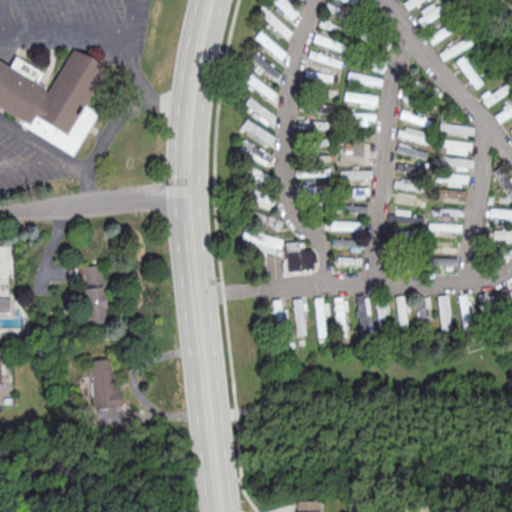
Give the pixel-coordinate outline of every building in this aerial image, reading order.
[(269,0),(290,21),(298,14),(285,0),(269,0)] [(424,0),(402,0),(402,1),(408,11),(424,0)] [(418,24),(447,13),(444,2),(414,12),(418,24)] [(292,31),(262,5),(255,13),(285,39),(292,31)] [(318,25),(346,37),(349,30),(320,19),(318,25)] [(426,36),(431,44),(456,28),(451,21),(426,36)] [(287,52),(260,30),(253,38),(280,60),(287,52)] [(344,44),(315,33),(312,41),(342,52),(344,44)] [(442,60),(469,45),(464,37),(438,52),(442,60)] [(0,105),(0,61),(9,67),(15,56),(41,72),(35,82),(47,90),(73,47),(108,68),(85,106),(98,113),(72,155),(20,123),(22,119),(0,105)] [(342,61),(310,49),(307,56),(339,68),(342,61)] [(353,58),(361,62),(364,55),(356,51),(353,58)] [(283,70),(251,53),(246,62),(279,79),(283,70)] [(481,84),(463,55),(455,60),(473,89),(481,84)] [(304,77),(333,82),(335,75),(305,69),(304,77)] [(382,78),(347,72),(346,80),(380,86),(382,78)] [(244,83),(273,100),(278,92),(249,75),(244,83)] [(510,90),(504,81),(480,97),(485,106),(510,90)] [(376,106),(377,95),(344,92),(343,103),(376,106)] [(242,105),(268,125),(275,116),(250,96),(242,105)] [(300,109),(332,113),(333,104),(301,100),(300,109)] [(498,123),(511,113),(511,100),(492,113),(498,123)] [(430,126),(433,116),(400,109),(398,118),(430,126)] [(342,122),(375,122),(375,113),(342,113),(342,122)] [(276,134),(244,120),(239,130),(272,144),(276,134)] [(473,126),(439,122),(438,131),(472,135),(473,126)] [(397,135),(428,145),(431,135),(400,125),(397,135)] [(470,143),(440,138),(438,149),(468,154),(470,143)] [(237,151),(268,166),(273,155),(242,140),(237,151)] [(427,153),(399,141),(395,149),(423,161),(427,153)] [(351,157),(370,159),(371,144),(340,142),(340,150),(351,151),(351,157)] [(271,177),(247,165),(242,174),(267,187),(271,177)] [(430,175),(431,166),(396,165),(396,173),(430,175)] [(511,183),(500,165),(491,171),(511,203),(511,183)] [(329,168),(296,168),(296,176),(329,176),(329,168)] [(339,169),(339,178),(372,178),(372,169),(339,169)] [(467,185),(467,173),(435,173),(435,185),(467,185)] [(424,192),(426,184),(395,178),(393,186),(424,192)] [(244,198),(270,209),(275,199),(248,187),(244,198)] [(369,197),(369,188),(339,188),(339,197),(369,197)] [(466,189),(435,189),(435,198),(466,198),(466,189)] [(393,202),(421,207),(422,199),(394,194),(393,202)] [(331,213),(366,213),(366,205),(331,205),(331,213)] [(431,218),(463,218),(463,208),(431,208),(431,218)] [(488,217),(499,217),(499,225),(511,224),(511,208),(488,209),(488,217)] [(246,220),(278,232),(282,221),(250,209),(246,220)] [(388,221),(422,223),(423,212),(389,210),(388,221)] [(363,230),(363,221),(329,221),(329,230),(363,230)] [(461,223),(428,223),(428,231),(461,231),(461,223)] [(491,242),(511,241),(511,229),(491,229),(491,242)] [(241,241),(254,243),(253,250),(279,254),(282,237),(243,231),(241,241)] [(361,239),(333,239),(333,249),(361,249),(361,239)] [(430,253),(458,253),(458,241),(430,241),(430,253)] [(312,249),(302,250),(302,242),(283,243),(285,272),(313,270),(312,249)] [(511,258),(511,249),(487,250),(487,258),(511,258)] [(336,265),(360,265),(360,256),(336,256),(336,265)] [(457,257),(424,257),(424,267),(457,267),(457,257)] [(104,265),(71,267),(72,280),(83,279),(86,325),(108,324),(104,265)] [(498,289),(511,323),(511,322),(511,297),(507,286),(498,289)] [(481,324),(493,324),(493,292),(481,292),(481,324)] [(370,333),(369,294),(356,294),(357,334),(370,333)] [(436,295),(441,333),(451,332),(447,294),(436,295)] [(469,329),(469,294),(460,294),(460,329),(469,329)] [(399,331),(408,330),(404,295),(395,296),(399,331)] [(334,337),(345,337),(345,296),(334,296),(334,337)] [(429,296),(418,296),(418,327),(428,327),(429,296)] [(315,337),(326,337),(326,297),(315,297),(315,337)] [(0,312),(8,312),(8,299),(0,298),(0,312)] [(285,329),(282,298),(271,300),(275,330),(285,329)] [(304,298),(293,298),(293,335),(304,335),(304,298)] [(92,409),(118,407),(114,358),(88,360),(92,409)] [(296,500),(296,511),(319,511),(320,500),(296,500)]
